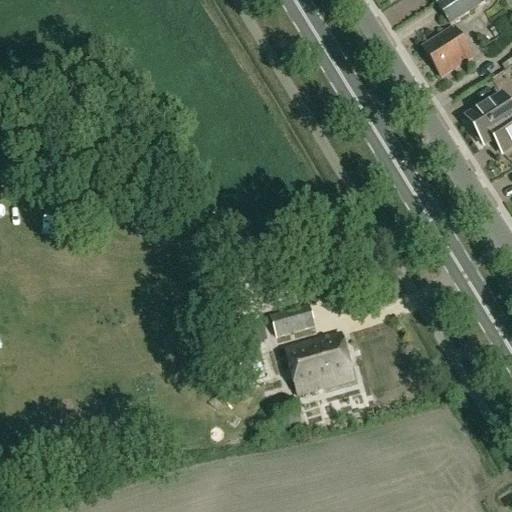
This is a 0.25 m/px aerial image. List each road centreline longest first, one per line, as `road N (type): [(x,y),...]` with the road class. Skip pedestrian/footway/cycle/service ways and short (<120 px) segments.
road 1 (track): [(429,220),(377,252),(330,257),(0,189)]
road 2 (secondary): [(511,353),(293,0)]
road 3 (residential): [(511,249),(352,0)]
